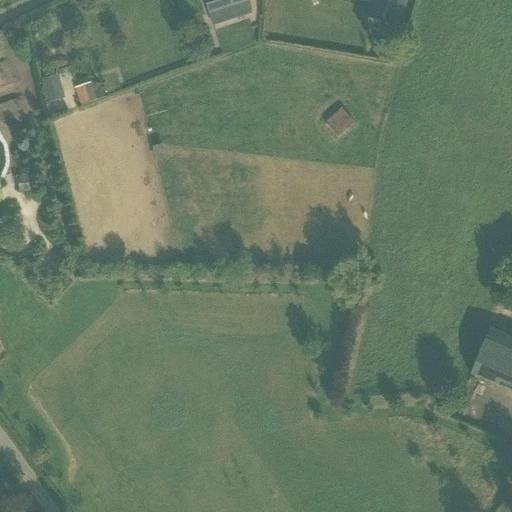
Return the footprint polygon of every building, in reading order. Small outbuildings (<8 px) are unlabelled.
[(204,0),(213,25),(251,14),(245,0),(204,0)] [(411,0),(374,0),(368,19),(402,29),(411,0)] [(377,57),(390,51),(386,42),(373,48),(377,57)] [(47,104),(65,99),(59,75),(41,80),(47,104)] [(81,106),(89,103),(96,101),(91,83),(83,86),(75,88),(81,106)] [(20,192),(35,190),(33,175),(18,177),(20,192)] [(511,391),(511,339),(489,330),(470,374),(511,391)]
